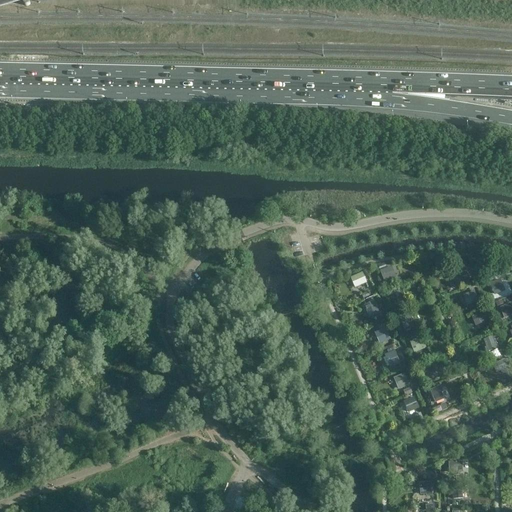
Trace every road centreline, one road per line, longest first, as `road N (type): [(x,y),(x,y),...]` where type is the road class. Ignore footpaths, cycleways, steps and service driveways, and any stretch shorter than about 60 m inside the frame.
road 1 (unclassified): [(511,220),(437,214),(348,229),(288,220),(216,247),(176,287),(169,329),(212,422),(251,469),(308,511)]
road 2 (motorway): [(0,76),(390,85)]
road 3 (motorway): [(390,85),(511,117)]
road 4 (motorway): [(390,85),(511,86)]
